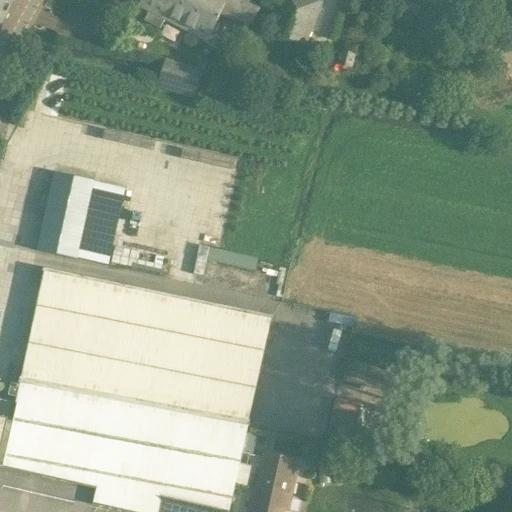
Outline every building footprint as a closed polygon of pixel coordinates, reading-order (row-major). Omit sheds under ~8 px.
[(0,0),(0,27),(13,2),(8,0),(0,0)] [(251,28),(259,12),(235,0),(142,0),(139,7),(151,13),(146,22),(160,29),(164,21),(208,42),(221,16),(251,28)] [(305,48),(324,1),(320,0),(284,0),(271,35),(305,48)] [(399,0),(395,12),(416,20),(420,8),(399,0)] [(197,99),(199,95),(195,93),(201,72),(167,63),(160,89),(197,99)] [(197,175),(198,154),(162,151),(161,172),(197,175)] [(54,175),(37,252),(108,268),(125,190),(54,175)] [(200,275),(206,249),(196,246),(190,272),(200,275)] [(259,260),(210,249),(208,260),(257,271),(259,260)] [(0,468),(97,490),(93,507),(118,511),(157,511),(161,497),(227,511),(228,511),(238,465),(247,467),(249,455),(252,456),(257,436),(246,433),(271,320),(45,270),(19,387),(12,385),(9,397),(17,399),(16,405),(0,401),(0,468)] [(291,500),(299,463),(266,456),(258,490),(255,489),(249,511),(283,511),(287,499),(291,500)] [(346,483),(344,472),(333,474),(335,485),(346,483)] [(227,511),(161,497),(157,511),(227,511)]
